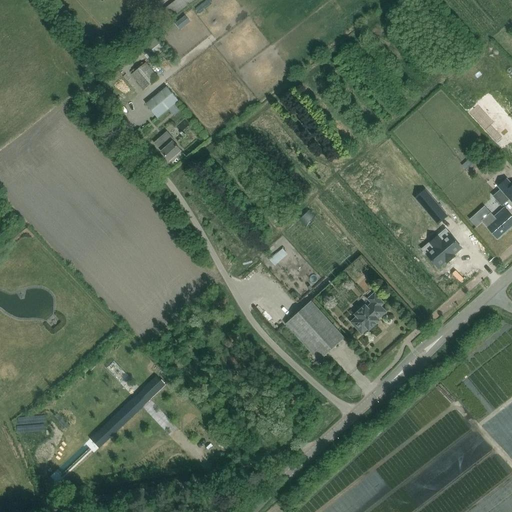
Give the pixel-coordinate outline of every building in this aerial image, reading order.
[(176,0),(164,9),(171,18),(179,12),(194,0),(176,0)] [(156,36),(145,46),(140,49),(150,61),(166,48),(157,37),(156,36)] [(158,78),(152,71),(146,63),(132,74),(144,89),(158,78)] [(146,103),(158,118),(179,101),(167,86),(146,103)] [(167,131),(154,143),(170,161),(181,151),(173,142),(175,141),(167,131)] [(494,147),(491,150),(499,158),(502,155),(494,147)] [(469,165),(474,172),(486,166),(481,158),(469,165)] [(499,186),(501,189),(493,196),(502,206),(510,199),(511,201),(511,184),(507,179),(499,186)] [(425,190),(416,198),(431,216),(440,208),(425,190)] [(481,221),(497,239),(511,225),(511,218),(504,209),(495,217),(491,213),(481,221)] [(311,219),(320,229),(327,222),(318,213),(311,219)] [(306,224),(296,231),(314,256),(324,249),(306,224)] [(437,250),(429,257),(438,267),(446,261),(447,263),(449,261),(448,261),(453,257),(455,256),(454,255),(461,248),(450,235),(442,241),(440,239),(433,245),(437,250)] [(357,318),(352,322),(362,333),(368,328),(369,330),(375,324),(379,321),(378,319),(385,312),(380,306),(383,303),(374,293),(368,299),(372,303),(367,308),(365,306),(359,311),(355,314),(358,317),(357,318)] [(286,324),(319,361),(345,338),(311,301),(286,324)] [(117,360),(110,366),(127,384),(133,378),(117,360)] [(166,385),(157,376),(142,390),(151,400),(166,385)] [(133,397),(90,439),(99,449),(143,407),(133,397)]
